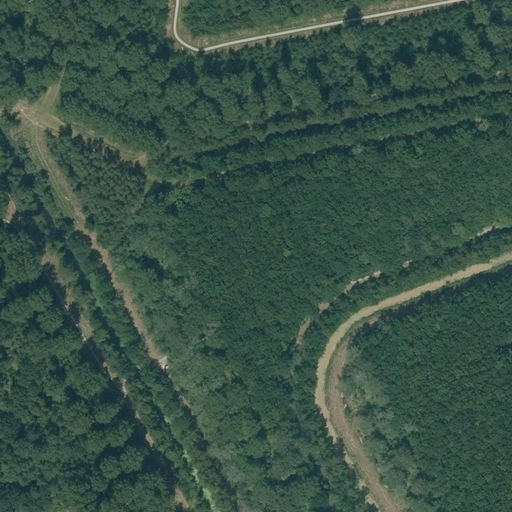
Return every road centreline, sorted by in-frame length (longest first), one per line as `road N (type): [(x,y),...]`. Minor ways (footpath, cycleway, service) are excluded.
road 1 (track): [(132,160),(172,144),(511,74)]
road 2 (track): [(91,0),(50,117),(132,160)]
